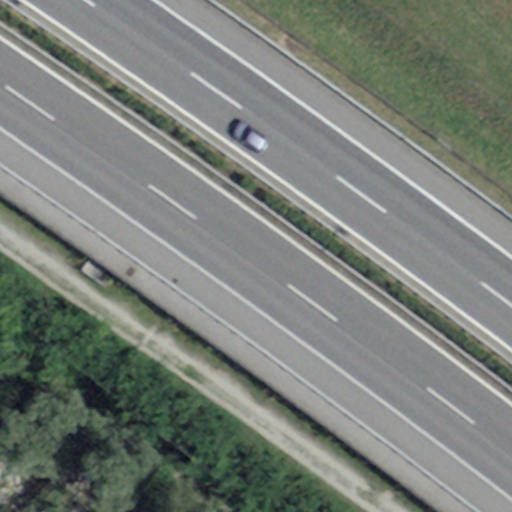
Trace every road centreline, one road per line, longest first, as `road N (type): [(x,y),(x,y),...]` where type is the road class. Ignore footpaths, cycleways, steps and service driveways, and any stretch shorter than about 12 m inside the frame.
road 1 (motorway): [(0,86),(248,257),(511,457)]
road 2 (motorway): [(511,320),(61,0)]
